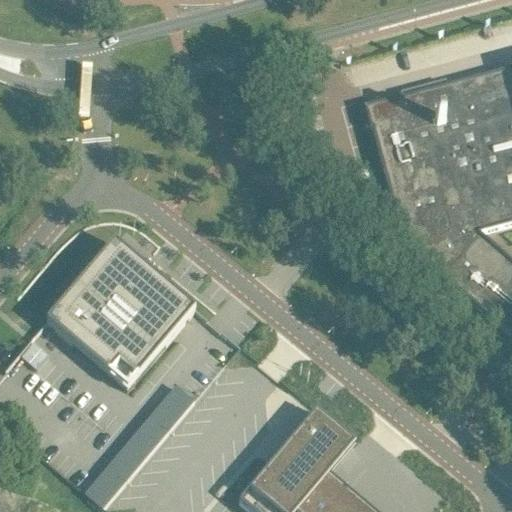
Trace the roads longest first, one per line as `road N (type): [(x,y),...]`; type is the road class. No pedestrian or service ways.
road 1 (unclassified): [(511,508),(162,218),(100,182)]
road 2 (tertiary): [(94,88),(164,83),(460,0)]
road 3 (tertiary): [(271,0),(90,48)]
road 4 (unclassified): [(0,283),(41,233),(100,182)]
